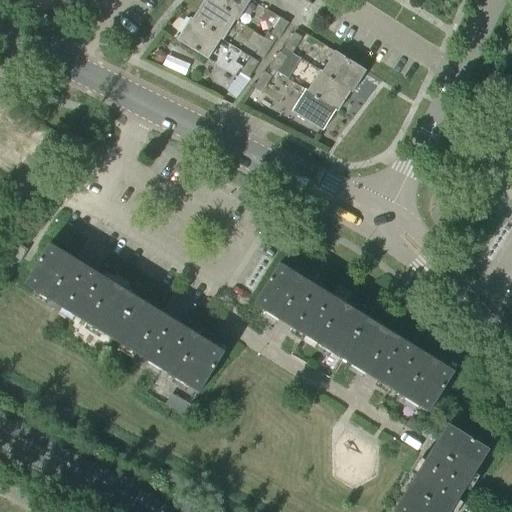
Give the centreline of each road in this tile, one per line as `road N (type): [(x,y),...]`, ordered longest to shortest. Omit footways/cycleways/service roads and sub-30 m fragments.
road 1 (residential): [(115,168),(239,244),(221,277),(95,199)]
road 2 (tertiary): [(381,215),(149,106)]
road 3 (tertiary): [(511,351),(381,215)]
road 4 (residential): [(381,215),(457,71)]
road 5 (residential): [(457,71),(347,9)]
